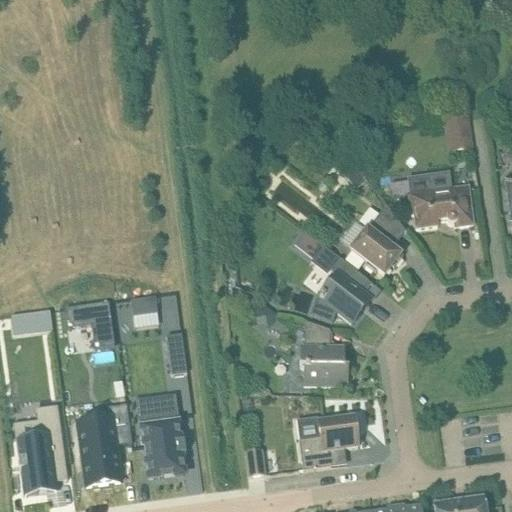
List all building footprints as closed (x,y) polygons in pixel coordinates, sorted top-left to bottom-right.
[(447,146),(471,143),(468,119),(444,122),(447,146)] [(353,176),(344,162),(335,168),(345,182),(353,176)] [(468,190),(448,192),(408,198),(411,218),(414,218),(416,232),(437,229),(436,224),(446,223),(448,226),(451,227),(454,227),(454,229),(453,229),(454,230),(473,228),(468,190)] [(364,266),(375,276),(376,275),(376,274),(377,273),(383,278),(391,268),(393,269),(392,270),(393,271),(403,259),(402,258),(401,259),(392,251),(395,247),(393,245),(396,241),(405,234),(393,218),(386,208),(367,232),(351,253),(366,265),(365,266),(364,266)] [(313,261),(323,248),(304,234),(294,246),(313,261)] [(366,281),(350,269),(339,261),(330,273),(337,279),(323,296),(317,294),(309,317),(332,325),(336,314),(351,326),(369,302),(357,293),(366,281)] [(108,306),(65,312),(67,331),(91,328),(94,352),(114,349),(108,306)] [(304,388),(326,389),(346,389),(347,370),(343,370),(343,351),(334,351),(334,349),(331,346),(329,346),(330,333),(305,324),(304,351),(300,351),(300,370),(304,370),(304,388)] [(181,337),(165,339),(171,379),(186,377),(181,337)] [(110,422),(78,427),(86,490),(119,485),(114,449),(132,447),(127,408),(109,411),(110,422)] [(39,439),(16,442),(19,462),(17,462),(22,499),(46,496),(55,494),(54,482),(64,481),(65,484),(67,483),(57,409),(36,412),(39,439)] [(145,417),(139,418),(141,431),(142,435),(148,482),(184,477),(181,457),(185,457),(185,455),(181,456),(180,446),(183,446),(183,444),(179,445),(178,434),(177,430),(175,413),(145,417)] [(298,443),(300,453),(303,473),(330,470),(328,454),(358,450),(353,419),(317,424),(319,440),(298,443)] [(261,455),(245,457),(249,480),(264,478),(261,455)] [(434,511),(484,511),(483,502),(456,506),(455,504),(434,507),(434,511)]
